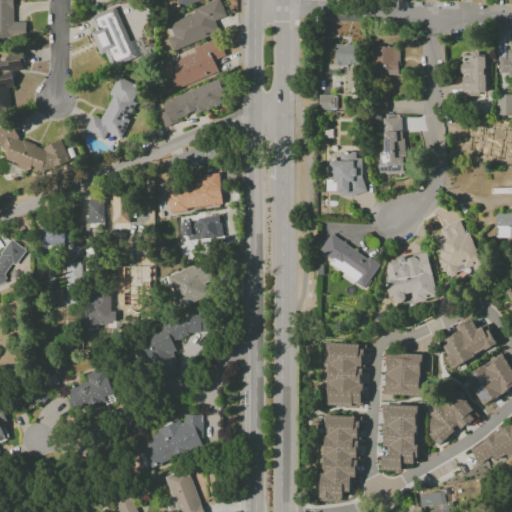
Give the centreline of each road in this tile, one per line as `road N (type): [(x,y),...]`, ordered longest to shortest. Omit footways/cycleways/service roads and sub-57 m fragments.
road 1 (primary): [(256,117),(257,511)]
road 2 (primary): [(284,511),(286,178)]
road 3 (residential): [(511,351),(489,312),(473,307),(410,337),(388,338),(374,351),(370,472),(380,494)]
road 4 (residential): [(256,117),(0,216)]
road 5 (residential): [(431,15),(435,172),(431,190),(394,229)]
road 6 (residential): [(511,18),(286,10)]
road 7 (residential): [(343,511),(464,442),(511,404)]
